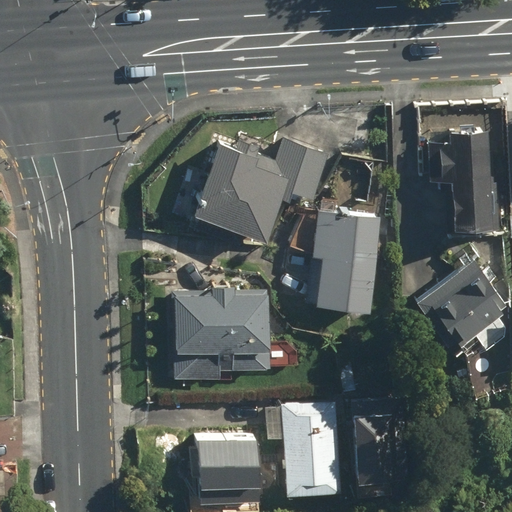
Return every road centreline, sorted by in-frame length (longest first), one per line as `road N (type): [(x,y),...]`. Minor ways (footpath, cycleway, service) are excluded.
road 1 (primary): [(511,30),(26,52)]
road 2 (unclassified): [(26,52),(71,226),(81,511)]
